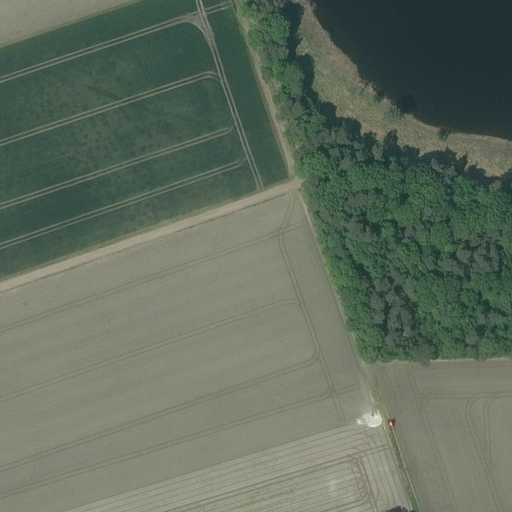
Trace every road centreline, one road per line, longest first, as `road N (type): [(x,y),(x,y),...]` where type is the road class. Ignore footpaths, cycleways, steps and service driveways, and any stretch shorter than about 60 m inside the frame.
road 1 (track): [(295,186),(0,288)]
road 2 (track): [(295,186),(345,180),(446,211),(511,214)]
